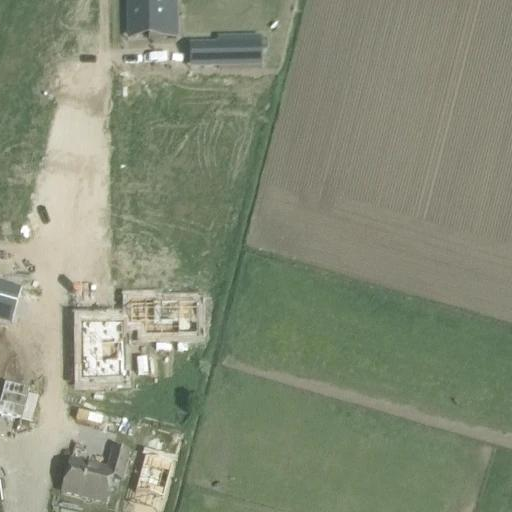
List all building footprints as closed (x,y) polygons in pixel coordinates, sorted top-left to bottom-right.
[(132,0),(133,34),(145,34),(145,40),(183,39),(183,12),(169,13),(168,0),(132,0)] [(254,45),(210,45),(211,69),(254,69),(254,45)] [(0,320),(28,328),(27,332),(28,332),(38,298),(0,286),(0,320)] [(152,306),(153,326),(178,325),(178,337),(198,337),(197,305),(152,306)] [(123,380),(119,380),(119,337),(123,337),(123,325),(82,325),(82,382),(123,381),(123,380)] [(0,392),(19,398),(31,357),(0,347),(0,392)] [(121,509),(129,476),(71,461),(63,493),(121,509)]
